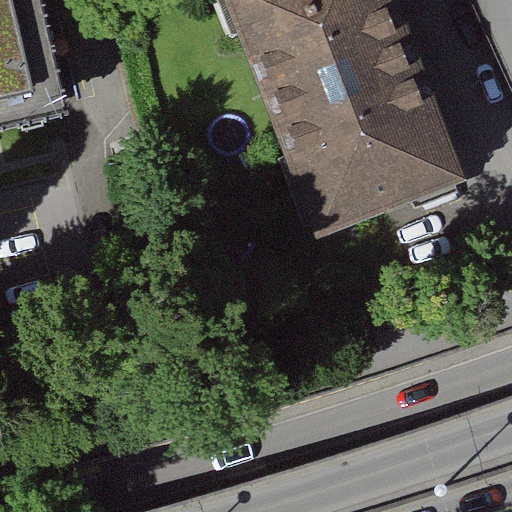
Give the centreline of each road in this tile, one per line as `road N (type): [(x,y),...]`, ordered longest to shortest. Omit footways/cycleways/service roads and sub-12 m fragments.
road 1 (motorway): [(511,369),(297,444),(56,511)]
road 2 (primary): [(511,429),(254,511)]
